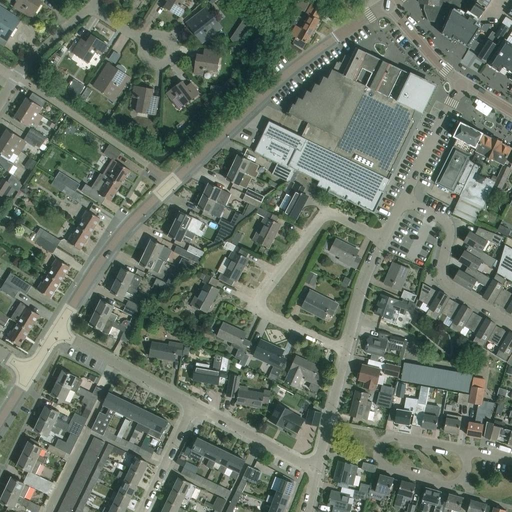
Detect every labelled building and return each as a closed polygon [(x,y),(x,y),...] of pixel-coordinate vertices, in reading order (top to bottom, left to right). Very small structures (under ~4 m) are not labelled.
[(16,0),(13,6),(32,18),(42,2),(39,0),(16,0)] [(168,0),(164,7),(181,17),(187,8),(181,4),(184,0),(168,0)] [(460,0),(437,0),(437,5),(425,4),(424,9),(428,21),(444,23),(451,7),(459,8),(460,3),(460,0)] [(470,0),(460,0),(460,3),(472,10),(470,13),(479,19),(485,9),(470,0)] [(290,35),(296,38),(293,43),(302,48),(306,43),(320,20),(317,18),(323,7),(313,2),(306,13),(310,15),(301,31),(294,28),(290,35)] [(13,15),(5,10),(0,6),(0,29),(1,30),(0,31),(0,46),(3,49),(17,25),(8,19),(11,14),(13,16),(13,15)] [(444,23),(440,33),(453,41),(455,39),(463,44),(465,46),(468,47),(469,48),(482,28),(482,27),(481,27),(482,24),(480,23),(477,22),(478,21),(460,9),(459,9),(451,8),(444,23)] [(216,24),(204,9),(191,19),(192,19),(194,18),(197,22),(190,28),(202,43),(211,36),(207,31),(216,24)] [(282,22),(263,9),(252,26),(270,37),(273,33),(274,34),(282,22)] [(241,40),(251,24),(249,23),(244,20),(231,39),(233,42),(241,40)] [(497,38),(501,41),(509,29),(502,24),(495,34),(492,32),(482,48),(477,56),(477,57),(477,56),(479,57),(479,58),(487,63),(492,55),(498,46),(494,43),(497,38)] [(511,28),(488,65),(492,67),(493,67),(496,69),(495,69),(499,72),(502,68),(511,74),(511,75),(510,79),(511,80),(511,28)] [(96,52),(101,55),(107,45),(91,35),(85,44),(80,41),(81,39),(72,52),(88,63),(96,52)] [(253,42),(264,49),(269,43),(257,35),(253,42)] [(116,56),(122,59),(126,50),(120,47),(116,56)] [(334,153),(379,59),(356,48),(352,57),(347,55),(343,64),(339,62),(335,71),(331,69),(326,78),(322,76),(318,85),(314,83),(310,92),(306,90),(301,99),(297,97),(294,104),(291,103),(287,112),(308,123),(301,137),(334,153)] [(217,71),(220,52),(204,49),(204,50),(207,50),(206,56),(197,55),(194,74),(203,75),(204,69),(217,71)] [(295,169),(294,171),(318,183),(317,186),(374,213),(392,175),(390,174),(416,120),(412,119),(427,83),(411,75),(411,74),(379,59),(334,153),(301,137),(269,121),(254,152),(278,163),(278,162),(295,169)] [(107,63),(102,71),(92,86),(114,100),(129,77),(124,73),(125,70),(123,68),(121,66),(118,65),(116,67),(115,68),(107,63)] [(184,106),(199,94),(191,83),(192,85),(187,89),(182,82),(166,93),(172,100),(177,97),(184,106)] [(134,86),(132,97),(138,98),(136,112),(155,115),(159,97),(158,97),(157,100),(152,98),(153,90),(134,86)] [(27,98),(20,108),(40,120),(43,116),(38,113),(42,107),(46,101),(33,93),(29,99),(27,98)] [(84,93),(80,98),(85,101),(89,96),(84,93)] [(37,125),(40,120),(20,108),(14,118),(23,124),(29,127),(33,122),(37,125)] [(454,192),(475,150),(483,133),(460,122),(453,137),(458,139),(455,146),(453,145),(435,183),(454,192)] [(42,144),(27,134),(24,140),(7,129),(1,139),(20,152),(26,142),(34,147),(35,146),(39,149),(42,144)] [(27,134),(42,144),(43,144),(46,138),(32,129),(31,129),(27,134)] [(494,185),(503,165),(503,164),(504,164),(511,148),(501,143),(502,142),(493,138),(493,140),(484,135),(476,151),(475,150),(454,192),(461,196),(452,214),(468,220),(475,224),(483,206),(494,185)] [(18,156),(20,152),(1,139),(0,140),(0,153),(1,154),(0,156),(0,163),(9,172),(14,164),(8,161),(13,153),(18,156)] [(108,146),(103,154),(115,161),(120,154),(108,146)] [(232,167),(256,179),(259,173),(256,171),(259,166),(250,162),(250,161),(237,155),(232,167)] [(36,163),(33,160),(30,158),(24,167),(31,171),(36,163)] [(21,170),(25,162),(21,160),(17,169),(21,170)] [(109,179),(120,186),(130,170),(117,162),(113,168),(109,165),(102,175),(109,179)] [(503,165),(494,185),(502,188),(511,168),(503,165)] [(256,179),(232,167),(226,179),(239,185),(242,179),(249,183),(252,177),(256,179)] [(120,186),(109,179),(102,175),(100,173),(91,188),(86,184),(81,191),(93,199),(102,204),(105,198),(110,201),(120,186)] [(289,180),(291,175),(287,173),(283,180),(287,182),(289,180)] [(71,179),(67,186),(76,192),(80,185),(71,179)] [(9,184),(3,180),(0,183),(0,194),(2,196),(7,187),(9,184)] [(203,195),(225,206),(231,194),(208,183),(203,195)] [(295,183),(288,196),(286,194),(279,207),(285,210),(283,212),(296,219),(308,197),(302,194),(305,188),(295,183)] [(14,189),(9,186),(3,194),(9,198),(14,189)] [(79,202),(83,196),(66,186),(62,192),(79,202)] [(245,194),(262,202),(264,198),(248,189),(245,194)] [(259,207),(262,202),(245,194),(242,200),(258,208),(259,208),(259,207)] [(225,206),(203,195),(197,208),(219,218),(222,212),(225,206)] [(278,217),(259,207),(259,208),(258,208),(259,209),(256,213),(264,218),(253,239),(269,247),(280,225),(275,223),(278,217)] [(22,211),(17,208),(11,217),(16,220),(22,211)] [(79,227),(90,234),(100,219),(87,210),(82,218),(84,219),(79,227)] [(203,223),(180,212),(174,224),(197,234),(201,236),(203,232),(199,230),(203,223)] [(218,223),(234,231),(236,225),(221,218),(218,223)] [(230,237),(234,231),(218,223),(218,224),(222,226),(219,232),(230,237)] [(21,224),(19,228),(29,235),(32,231),(21,224)] [(196,235),(197,234),(174,224),(168,236),(181,242),(184,236),(193,240),(195,234),(196,235)] [(80,250),(90,234),(79,227),(74,235),(72,234),(67,242),(80,250)] [(475,248),(482,251),(488,240),(498,246),(504,237),(478,227),(478,228),(480,229),(476,236),(470,232),(464,242),(475,248)] [(61,241),(44,230),(40,228),(36,234),(57,247),(61,241)] [(57,247),(36,234),(33,232),(29,239),(53,254),(57,247)] [(229,243),(239,247),(242,241),(232,237),(229,243)] [(361,259),(355,256),(358,250),(336,239),(330,252),(340,257),(338,260),(356,269),(361,259)] [(145,252),(158,258),(166,262),(172,251),(163,247),(164,246),(151,240),(145,252)] [(245,251),(241,249),(226,241),(223,247),(232,251),(228,258),(231,260),(224,275),(227,276),(233,280),(236,281),(248,259),(242,256),(245,251)] [(511,249),(505,245),(500,262),(498,269),(497,273),(511,281),(511,249)] [(187,251),(201,258),(204,252),(190,246),(187,251)] [(496,260),(482,251),(475,248),(471,255),(464,251),(459,261),(469,267),(476,270),(481,262),(492,268),(493,266),(496,260)] [(198,264),(201,258),(187,251),(184,257),(198,264)] [(164,261),(158,258),(145,252),(139,264),(152,270),(158,273),(164,261)] [(172,258),(168,265),(175,269),(179,262),(172,258)] [(186,272),(191,263),(182,258),(177,268),(186,272)] [(48,275),(59,282),(69,267),(61,261),(57,259),(52,266),(53,267),(48,275)] [(409,269),(405,268),(396,264),(391,274),(388,273),(383,284),(400,291),(409,269)] [(491,279),(476,270),(469,267),(465,274),(459,270),(453,280),(471,290),(476,281),(486,287),(491,279)] [(129,287),(136,290),(142,278),(135,274),(122,268),(116,280),(129,286),(129,287)] [(309,272),(304,282),(314,287),(319,277),(309,272)] [(11,273),(5,282),(19,290),(26,295),(32,286),(11,273)] [(230,285),(233,280),(227,276),(224,275),(220,273),(218,279),(230,285)] [(171,274),(167,283),(171,285),(175,276),(171,274)] [(511,300),(511,293),(501,288),(506,280),(496,274),(483,297),(493,303),(493,302),(502,307),(507,297),(511,300)] [(50,298),(59,282),(48,275),(43,283),(42,282),(37,290),(41,292),(50,298)] [(218,281),(209,276),(207,275),(203,282),(206,284),(198,298),(195,297),(191,304),(192,305),(191,307),(197,310),(198,308),(206,312),(218,290),(214,288),(218,281)] [(345,289),(350,280),(345,277),(340,286),(345,289)] [(168,291),(171,286),(156,279),(154,285),(168,291)] [(137,291),(136,290),(129,287),(129,286),(116,280),(110,292),(123,298),(126,292),(135,296),(137,291)] [(5,282),(1,289),(14,298),(19,290),(5,282)] [(439,292),(424,284),(423,283),(419,300),(430,307),(426,314),(436,320),(440,312),(441,313),(444,308),(443,307),(449,297),(439,291),(439,292)] [(417,295),(404,290),(401,297),(414,303),(417,295)] [(338,304),(310,291),(301,307),(324,319),(327,313),(332,316),(338,304)] [(408,304),(381,295),(374,313),(384,317),(383,320),(395,324),(399,313),(405,314),(408,304)] [(95,312),(114,321),(117,316),(110,313),(113,307),(113,306),(101,300),(95,312)] [(126,306),(140,313),(143,307),(128,300),(126,306)] [(464,326),(471,314),(473,311),(463,305),(462,306),(454,301),(448,310),(444,308),(441,313),(454,320),(449,328),(459,334),(464,326)] [(18,324),(29,330),(39,315),(21,303),(11,319),(18,324)] [(132,330),(140,313),(126,306),(123,312),(132,317),(130,322),(127,328),(132,330)] [(114,321),(95,312),(89,324),(95,327),(94,328),(96,329),(97,328),(102,330),(101,331),(108,334),(112,326),(124,332),(125,331),(126,327),(121,325),(114,321)] [(0,323),(5,326),(9,320),(0,314),(0,323)] [(494,327),(496,324),(486,318),(485,319),(477,315),(476,317),(471,314),(464,326),(477,334),(472,342),(482,347),(487,339),(494,327)] [(223,323),(219,332),(218,336),(233,343),(231,346),(239,349),(235,357),(241,360),(249,342),(243,339),(246,333),(223,323)] [(19,346),(29,330),(18,324),(13,332),(11,330),(6,338),(19,346)] [(132,330),(127,328),(126,327),(125,331),(121,340),(126,342),(132,330)] [(494,327),(487,339),(500,347),(496,355),(506,361),(511,350),(511,333),(509,332),(509,333),(500,328),(499,330),(494,327)] [(384,356),(385,351),(387,341),(369,336),(365,352),(371,353),(370,360),(377,361),(379,355),(384,356)] [(407,340),(404,339),(391,336),(390,342),(403,345),(398,366),(401,367),(407,340)] [(268,379),(276,382),(284,365),(286,359),(281,357),(284,351),(261,340),(253,356),(274,366),(268,379)] [(181,355),(183,345),(183,344),(169,342),(168,345),(152,343),(150,356),(174,361),(175,354),(181,355)] [(296,356),(292,366),(290,369),(291,369),(285,382),(296,388),(302,375),(306,376),(304,379),(311,383),(309,388),(317,392),(324,376),(316,373),(319,367),(296,356)] [(195,370),(193,380),(218,384),(219,379),(225,380),(226,370),(227,368),(228,359),(222,357),(220,370),(209,368),(210,365),(204,364),(196,363),(195,370)] [(401,367),(398,366),(387,363),(384,374),(398,377),(401,367)] [(471,376),(450,372),(404,364),(402,380),(469,392),(471,376)] [(362,365),(360,374),(358,373),(357,379),(359,379),(358,380),(364,382),(363,387),(375,391),(377,385),(381,369),(372,367),(362,365)] [(57,383),(70,389),(84,396),(96,402),(101,391),(95,388),(92,394),(79,387),(82,380),(62,371),(57,383)] [(90,374),(89,379),(91,380),(97,383),(100,378),(93,375),(93,376),(90,374)] [(230,375),(228,386),(227,396),(237,398),(236,403),(261,408),(262,402),(268,403),(270,392),(264,390),(263,394),(247,391),(248,388),(240,386),(239,387),(237,387),(239,377),(230,375)] [(406,383),(398,381),(394,394),(394,396),(404,398),(406,383)] [(64,401),(70,389),(57,383),(51,395),(64,401)] [(421,427),(436,429),(440,408),(426,405),(429,388),(421,386),(419,400),(417,407),(415,406),(414,414),(412,424),(412,425),(421,427)] [(471,387),(468,404),(478,405),(481,406),(482,400),(483,396),(484,389),(471,387)] [(368,394),(365,393),(356,391),(354,399),(355,400),(351,416),(367,420),(368,418),(372,419),(374,413),(369,411),(372,402),(367,401),(368,394)] [(394,394),(394,395),(379,392),(376,405),(377,405),(376,409),(389,412),(390,409),(393,396),(394,396),(394,394)] [(115,411),(121,399),(109,393),(103,406),(109,408),(106,415),(100,412),(91,430),(103,436),(105,431),(108,426),(115,411)] [(470,395),(459,393),(457,404),(468,406),(470,395)] [(87,419),(96,402),(84,396),(81,402),(86,405),(81,416),(87,419)] [(411,413),(414,414),(415,406),(417,407),(419,400),(406,398),(404,411),(397,410),(395,422),(409,425),(411,413)] [(126,417),(132,404),(121,399),(115,411),(126,417)] [(493,410),(495,403),(487,401),(485,409),(478,408),(475,424),(469,423),(466,435),(481,437),(485,415),(490,416),(492,410),(492,409),(493,410)] [(138,423),(144,410),(132,404),(126,417),(138,423)] [(280,424),(284,426),(285,425),(298,433),(304,420),(291,413),(292,411),(279,404),(270,421),(279,426),(280,424)] [(309,409),(306,424),(318,427),(321,412),(322,408),(315,404),(312,410),(309,409)] [(87,419),(81,416),(75,413),(69,425),(56,418),(59,413),(45,406),(40,418),(61,429),(61,428),(71,433),(71,434),(78,437),(87,419)] [(147,434),(156,416),(144,410),(138,423),(129,442),(126,447),(138,453),(140,448),(134,444),(140,432),(142,433),(142,431),(147,434)] [(447,414),(446,418),(444,431),(459,433),(460,423),(462,416),(447,414)] [(156,416),(147,434),(159,439),(168,422),(156,416)] [(58,434),(61,429),(40,418),(34,430),(48,437),(50,431),(58,434)] [(126,447),(129,442),(122,438),(130,422),(125,419),(117,436),(115,441),(126,447)] [(511,430),(498,427),(493,425),(494,424),(487,422),(484,437),(511,445),(511,430)] [(105,431),(103,436),(115,441),(117,436),(105,431)] [(70,455),(78,437),(71,434),(66,442),(59,439),(57,442),(52,439),(49,445),(66,453),(70,455)] [(101,448),(104,442),(94,437),(91,443),(101,448)] [(22,454),(41,463),(42,463),(45,458),(39,455),(42,448),(36,446),(38,442),(30,438),(29,442),(28,442),(22,454)] [(204,456),(209,444),(198,438),(195,443),(194,443),(193,444),(194,445),(189,456),(201,462),(204,456)] [(98,454),(101,448),(91,443),(88,448),(98,454)] [(103,456),(108,458),(111,451),(122,456),(124,452),(108,444),(103,456)] [(140,448),(138,453),(150,459),(154,449),(142,444),(140,448)] [(212,469),(216,462),(221,450),(209,444),(204,456),(210,459),(206,467),(212,469)] [(63,459),(66,453),(49,445),(46,451),(63,459)] [(96,459),(98,454),(88,448),(85,454),(96,459)] [(227,467),(233,455),(221,450),(216,462),(221,464),(218,471),(224,474),(227,467)] [(35,475),(41,463),(22,454),(17,466),(29,472),(26,478),(50,489),(53,483),(40,478),(35,475)] [(93,464),(96,459),(85,454),(83,459),(93,464)] [(245,461),(233,455),(227,467),(234,471),(231,477),(236,480),(245,461)] [(102,470),(108,458),(103,456),(97,468),(102,470)] [(130,469),(142,475),(148,463),(136,457),(130,469)] [(90,470),(93,464),(83,459),(80,465),(90,470)] [(353,485),(356,476),(358,466),(339,461),(334,481),(353,485)] [(192,479),(198,467),(187,462),(183,468),(180,473),(189,478),(192,479)] [(375,473),(377,466),(363,462),(361,470),(375,473)] [(88,475),(90,470),(80,465),(77,470),(88,475)] [(250,482),(251,481),(256,470),(248,466),(242,478),(248,481),(250,482)] [(204,485),(207,480),(195,474),(198,467),(192,479),(204,485)] [(98,478),(102,470),(97,468),(91,479),(99,483),(101,480),(98,478)] [(136,487),(142,475),(130,469),(127,475),(120,471),(117,477),(124,481),(136,487)] [(85,481),(88,475),(77,470),(75,475),(85,481)] [(396,486),(398,480),(393,479),(394,478),(380,474),(380,475),(374,474),(369,490),(383,494),(380,507),(385,508),(393,483),(396,484),(396,486)] [(82,486),(85,481),(75,475),(72,481),(82,486)] [(48,495),(50,489),(26,478),(23,483),(11,478),(6,489),(24,499),(30,487),(48,495)] [(103,478),(100,486),(108,489),(111,482),(103,478)] [(173,490),(185,496),(191,498),(196,486),(178,478),(173,490)] [(242,492),(248,481),(242,478),(236,490),(242,492)] [(99,484),(99,483),(91,479),(85,491),(91,494),(96,483),(99,484)] [(277,491),(289,496),(294,484),(282,479),(278,488),(277,491)] [(216,491),(218,485),(207,480),(204,485),(216,491)] [(398,480),(396,486),(400,487),(394,507),(399,509),(400,506),(400,507),(403,499),(411,501),(415,485),(401,481),(398,480)] [(80,491),(82,486),(72,481),(69,486),(80,491)] [(131,498),(136,487),(124,481),(118,492),(131,498)] [(218,485),(216,491),(228,497),(230,491),(218,485)] [(77,497),(80,491),(69,486),(67,492),(77,497)] [(426,487),(424,493),(422,492),(421,498),(423,498),(419,510),(426,511),(428,504),(437,507),(441,492),(426,487)] [(24,499),(6,489),(0,501),(13,508),(16,502),(27,507),(26,509),(32,511),(38,511),(41,507),(24,499)] [(179,507),(185,496),(173,490),(167,501),(179,507)] [(236,504),(242,492),(236,490),(231,502),(236,504)] [(350,495),(341,493),(331,490),(327,506),(333,507),(331,511),(349,511),(351,505),(348,504),(350,495)] [(85,505),(91,494),(85,491),(80,503),(85,505)] [(285,508),(289,496),(277,491),(275,497),(268,495),(266,501),(272,503),(272,504),(285,508)] [(367,494),(355,491),(353,497),(365,501),(367,494)] [(74,502),(77,497),(67,492),(64,497),(74,502)] [(125,510),(131,498),(118,492),(113,504),(125,510)] [(445,493),(442,503),(440,509),(444,510),(443,511),(450,511),(452,510),(459,511),(463,498),(449,494),(445,493)] [(72,508),(74,502),(64,497),(61,502),(72,508)] [(212,509),(218,511),(220,511),(226,501),(217,497),(212,509)] [(470,500),(468,510),(467,511),(488,511),(490,507),(486,506),(486,505),(470,500)] [(185,511),(186,511),(179,507),(167,501),(161,511),(185,511)] [(67,511),(69,511),(72,508),(61,502),(59,508),(67,511)] [(232,511),(236,504),(231,502),(225,511),(232,511)] [(81,511),(85,505),(80,503),(75,511),(81,511)]
